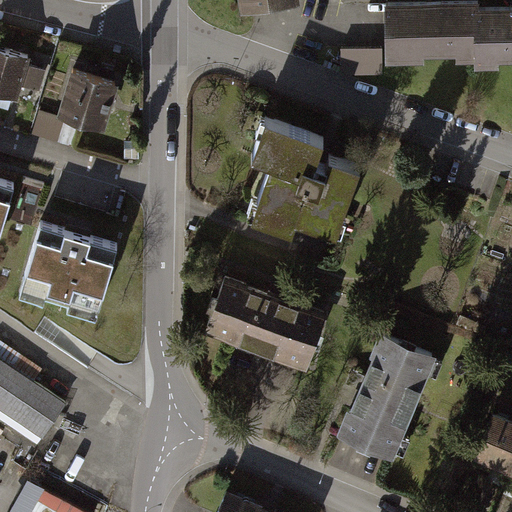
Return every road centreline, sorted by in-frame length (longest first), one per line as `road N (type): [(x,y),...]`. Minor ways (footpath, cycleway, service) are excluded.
road 1 (residential): [(165,429),(173,387),(162,332),(167,31)]
road 2 (residential): [(167,31),(511,156)]
road 3 (residential): [(378,511),(165,429)]
road 4 (residential): [(167,31),(34,0)]
